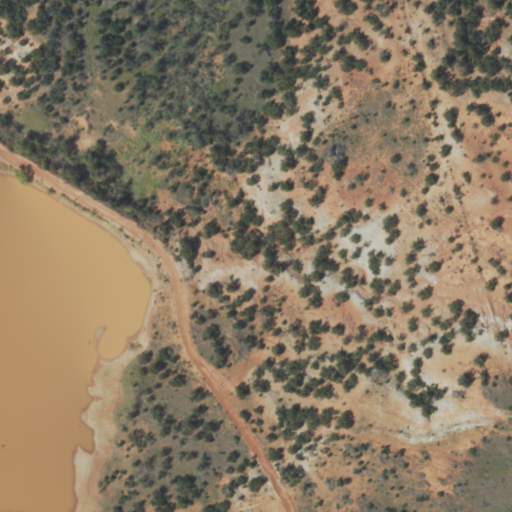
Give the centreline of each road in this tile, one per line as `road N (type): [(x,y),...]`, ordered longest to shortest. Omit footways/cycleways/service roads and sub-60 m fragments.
road 1 (residential): [(0,100),(191,239),(181,398),(263,470),(287,511)]
road 2 (residential): [(308,0),(511,163)]
